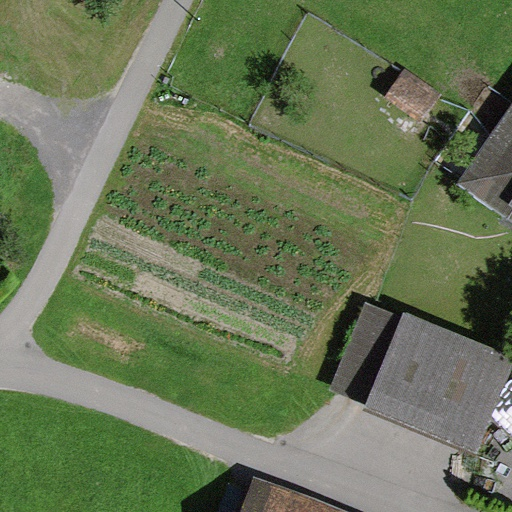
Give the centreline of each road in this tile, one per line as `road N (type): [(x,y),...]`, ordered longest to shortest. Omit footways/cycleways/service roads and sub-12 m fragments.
road 1 (track): [(0,372),(78,390),(377,511)]
road 2 (track): [(181,0),(16,327),(0,341)]
